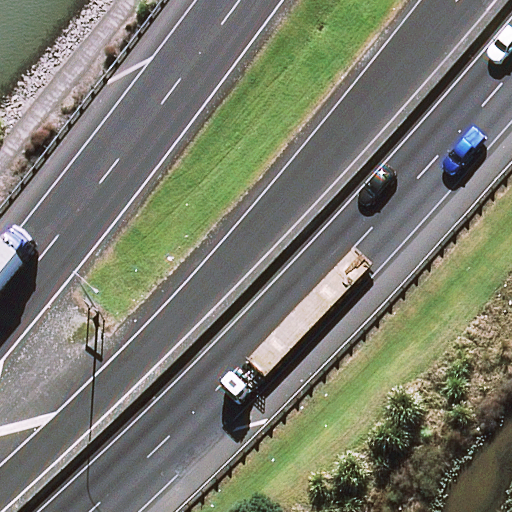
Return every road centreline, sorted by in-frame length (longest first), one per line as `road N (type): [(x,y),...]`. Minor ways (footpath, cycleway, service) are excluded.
road 1 (trunk): [(0,489),(215,276),(458,0)]
road 2 (trunk): [(511,72),(224,382),(87,511)]
road 3 (trunk): [(0,306),(241,0)]
